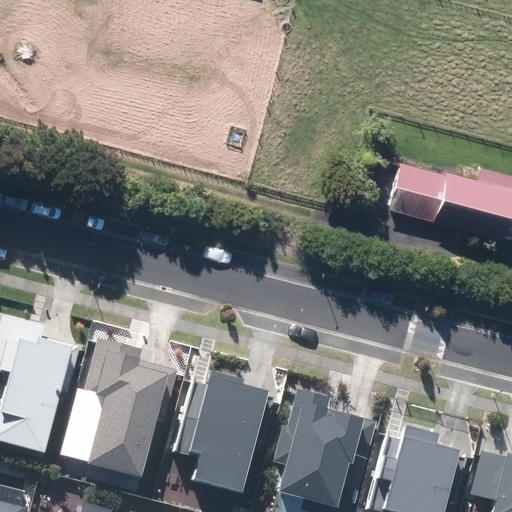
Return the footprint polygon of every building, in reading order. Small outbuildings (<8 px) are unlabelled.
[(382,207),(496,237),(498,231),(511,234),(511,229),(511,174),(473,164),(469,177),(439,169),(439,173),(394,161),(382,207)] [(0,392),(0,438),(41,449),(57,387),(67,389),(79,342),(57,336),(39,331),(41,323),(0,312),(0,367),(6,370),(0,392)] [(85,459),(137,473),(154,412),(164,415),(177,366),(155,360),(139,356),(142,346),(96,334),(83,382),(95,385),(93,391),(102,394),(85,459)] [(190,477),(239,489),(252,437),(261,439),(271,396),(262,394),(263,389),(254,387),(237,383),(239,378),(205,370),(202,380),(191,377),(173,446),(196,452),(190,477)] [(298,506),(323,511),(340,511),(345,497),(353,500),(374,418),(353,413),(324,406),(327,394),(294,386),(285,421),(280,420),(270,457),(281,460),(273,489),(301,496),(298,506)] [(385,511),(438,511),(442,498),(450,500),(462,455),(452,452),(453,448),(447,446),(430,442),(432,433),(399,424),(397,434),(383,431),(365,501),(378,504),(378,507),(386,509),(385,511)] [(511,511),(511,453),(502,451),(502,453),(479,447),(468,491),(492,497),(488,511),(511,511)] [(109,511),(110,510),(83,503),(80,511),(109,511)]
